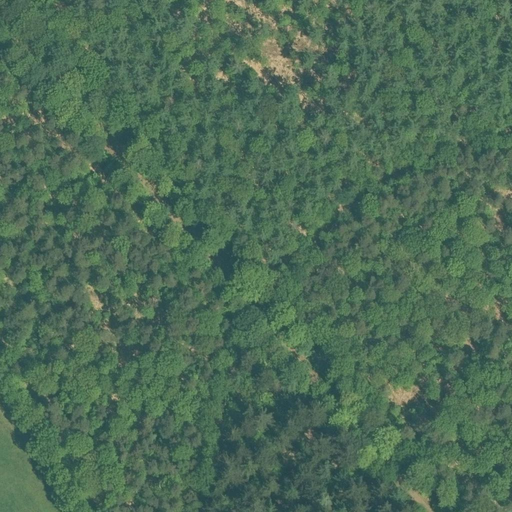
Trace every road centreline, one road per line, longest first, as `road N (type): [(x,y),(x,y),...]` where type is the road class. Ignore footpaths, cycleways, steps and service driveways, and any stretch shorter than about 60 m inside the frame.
road 1 (track): [(0,14),(426,511)]
road 2 (track): [(508,130),(399,163),(371,181),(334,211),(263,321)]
road 3 (track): [(205,511),(232,376),(263,321)]
road 4 (track): [(0,401),(69,511)]
